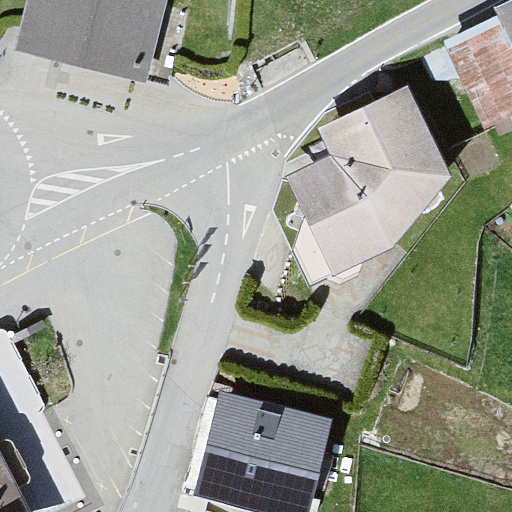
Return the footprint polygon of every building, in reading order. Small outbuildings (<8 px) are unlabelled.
[(157,0),(45,0),(34,47),(140,72),(157,0)] [(511,15),(457,38),(491,119),(511,110),(511,15)] [(405,98),(329,134),(340,157),(294,180),(335,263),(388,246),(444,179),(405,98)] [(323,433),(215,408),(197,484),(305,510),(323,433)] [(0,511),(15,511),(0,479),(0,511)]
